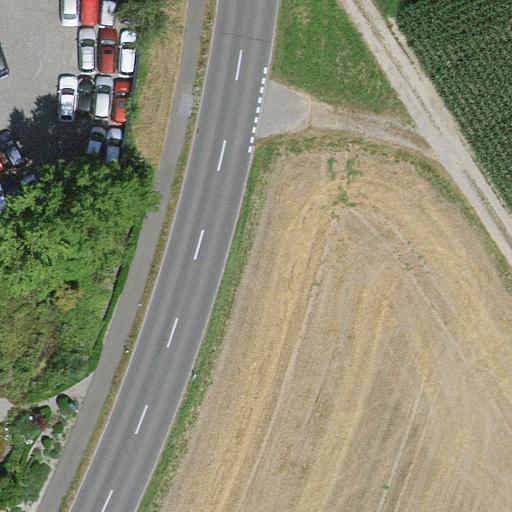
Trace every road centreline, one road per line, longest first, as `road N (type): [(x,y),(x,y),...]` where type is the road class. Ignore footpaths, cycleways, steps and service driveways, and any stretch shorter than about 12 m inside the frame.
road 1 (secondary): [(246,0),(233,118),(173,331),(101,511)]
road 2 (track): [(353,0),(511,252)]
